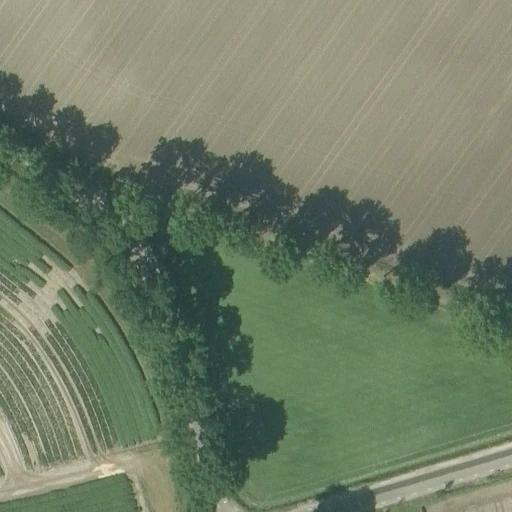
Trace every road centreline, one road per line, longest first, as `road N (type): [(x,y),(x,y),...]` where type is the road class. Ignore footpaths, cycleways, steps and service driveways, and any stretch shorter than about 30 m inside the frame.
road 1 (track): [(40,164),(511,328)]
road 2 (unclassified): [(221,511),(169,322),(139,260),(90,202),(0,138)]
road 3 (tertiary): [(324,511),(511,456)]
